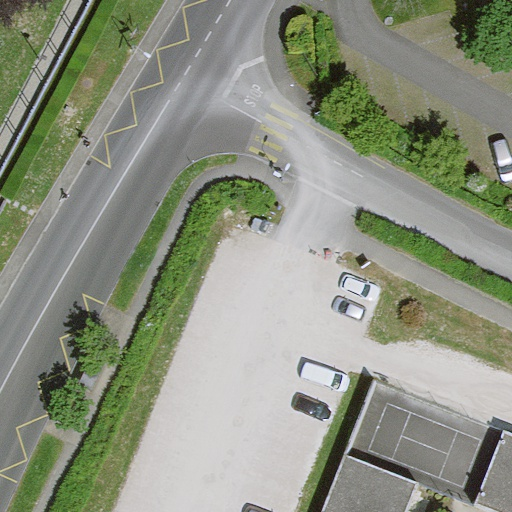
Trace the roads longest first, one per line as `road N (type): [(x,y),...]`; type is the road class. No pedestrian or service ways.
road 1 (unclassified): [(511,256),(185,76)]
road 2 (tertiary): [(0,397),(185,76)]
